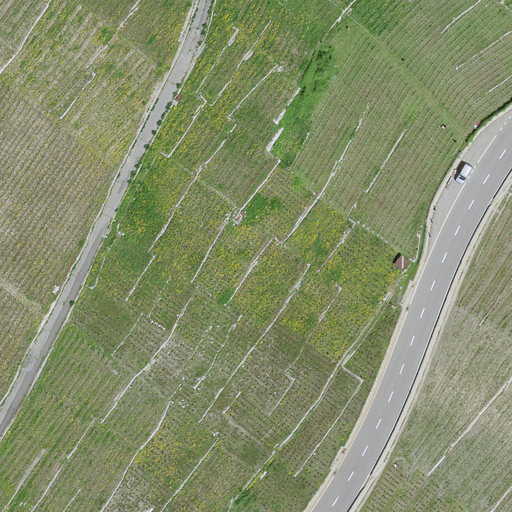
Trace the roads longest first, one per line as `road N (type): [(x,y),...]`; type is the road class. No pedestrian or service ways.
road 1 (unclassified): [(206,0),(183,62),(0,425)]
road 2 (secondary): [(511,142),(449,246),(379,422),(329,511)]
